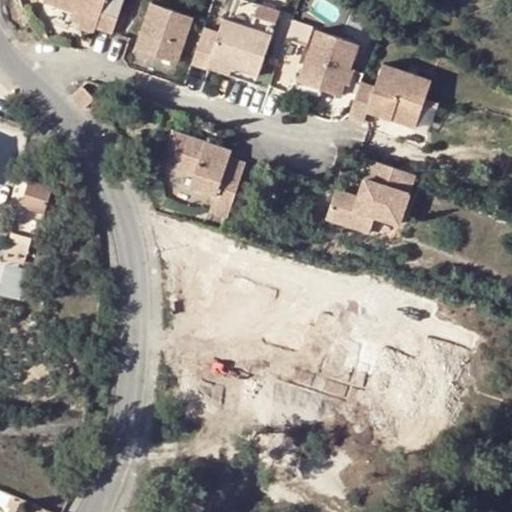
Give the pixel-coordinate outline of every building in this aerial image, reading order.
[(91,35),(93,29),(108,34),(120,1),(116,0),(41,0),(40,2),(81,16),(76,30),(91,35)] [(192,18),(149,3),(133,50),(177,64),(192,18)] [(204,69),(207,61),(231,69),(256,78),(271,34),(222,18),(217,32),(203,27),(190,64),(204,69)] [(357,45),(315,31),(298,80),(340,94),(357,45)] [(229,76),(231,69),(207,61),(204,69),(216,73),(216,72),(229,76)] [(373,84),(360,79),(348,116),(364,121),(367,112),(414,129),(431,79),(381,61),(373,84)] [(73,95),(85,108),(96,98),(84,85),(73,95)] [(211,194),(208,203),(225,208),(241,161),(228,156),(230,149),(172,129),(160,165),(193,176),(188,187),(211,194)] [(363,176),(373,178),(379,161),(369,158),(363,176)] [(373,178),(363,176),(356,196),(336,189),(325,220),(369,236),(375,218),(399,226),(418,175),(379,161),(373,178)] [(52,189),(27,181),(19,208),(44,216),(52,189)] [(225,208),(208,203),(205,211),(222,217),(225,208)] [(1,292),(20,295),(25,265),(6,262),(1,292)]
